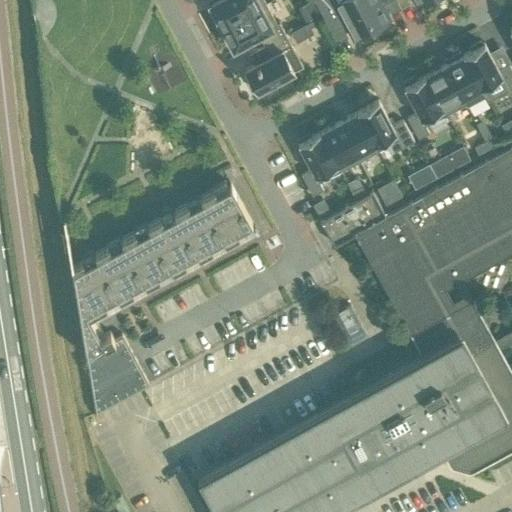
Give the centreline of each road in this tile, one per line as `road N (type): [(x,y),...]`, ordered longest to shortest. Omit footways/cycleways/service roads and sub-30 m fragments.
road 1 (unclassified): [(70,511),(0,24)]
road 2 (residential): [(139,349),(306,259),(242,142)]
road 3 (residential): [(242,142),(507,0)]
road 4 (primary): [(27,511),(0,325)]
road 5 (residential): [(166,0),(242,142)]
